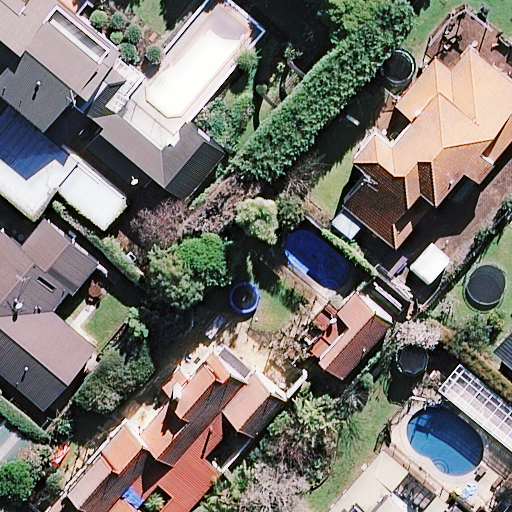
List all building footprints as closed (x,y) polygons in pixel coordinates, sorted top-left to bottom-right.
[(0,0),(0,94),(41,131),(112,51),(54,0),(0,0)] [(264,30),(226,0),(208,0),(139,86),(188,125),(264,30)] [(475,182),(511,137),(511,85),(511,86),(456,39),(349,167),(363,179),(329,220),(381,264),(460,170),(475,182)] [(165,153),(107,110),(91,132),(185,203),(223,152),(186,125),(165,153)] [(0,187),(32,215),(56,188),(102,228),(127,200),(64,145),(52,158),(5,117),(1,121),(0,122),(0,187)] [(96,264),(47,223),(22,252),(0,233),(0,372),(44,409),(94,349),(54,315),(96,264)] [(389,325),(346,287),(298,341),(341,379),(389,325)] [(186,511),(287,395),(214,333),(180,372),(171,364),(70,483),(61,474),(30,511),(31,511),(186,511)] [(511,334),(495,354),(511,369),(511,334)] [(0,482),(30,447),(4,424),(0,428),(0,482)] [(408,469),(384,448),(329,511),(405,511),(385,495),(408,469)]
